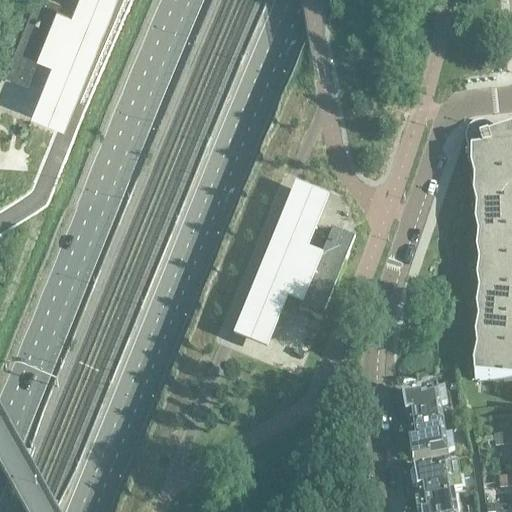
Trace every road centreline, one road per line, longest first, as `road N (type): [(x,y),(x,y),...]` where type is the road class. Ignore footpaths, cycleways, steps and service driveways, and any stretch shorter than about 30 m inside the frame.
road 1 (primary): [(86,511),(295,0)]
road 2 (primary): [(183,0),(0,449)]
road 3 (residential): [(511,98),(464,104),(446,117),(382,296),(367,372),(384,511)]
